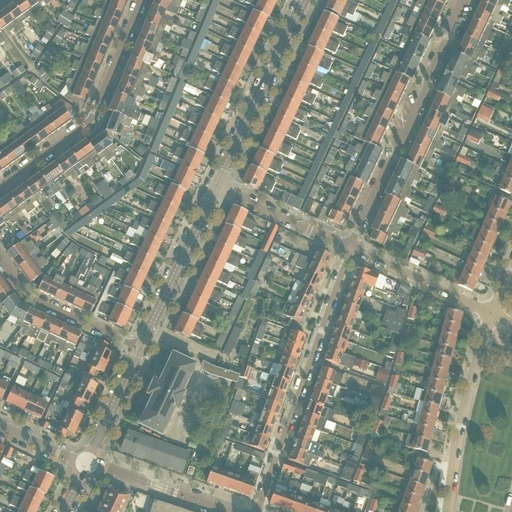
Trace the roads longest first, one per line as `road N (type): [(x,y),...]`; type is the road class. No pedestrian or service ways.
road 1 (residential): [(348,247),(256,511)]
road 2 (residential): [(348,247),(464,0)]
road 3 (residential): [(140,0),(89,119),(0,186)]
road 4 (tertiary): [(216,186),(303,0)]
road 5 (residential): [(446,511),(489,313)]
road 6 (tertiary): [(139,348),(216,186)]
road 7 (residential): [(139,348),(26,296),(0,261)]
road 8 (residential): [(489,313),(348,247)]
road 9 (tertiary): [(228,511),(86,464)]
road 10 (residential): [(348,247),(216,186)]
road 11 (tertiary): [(86,464),(139,348)]
